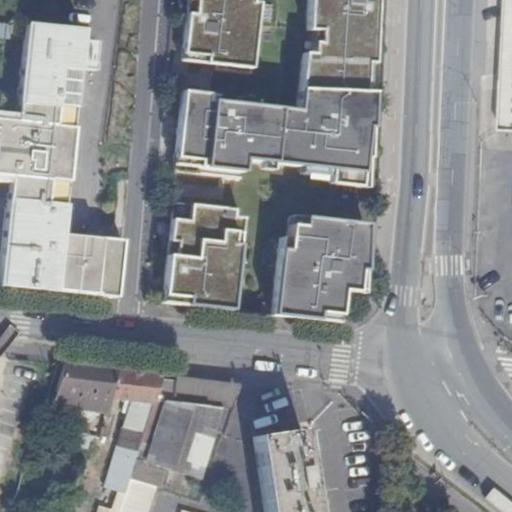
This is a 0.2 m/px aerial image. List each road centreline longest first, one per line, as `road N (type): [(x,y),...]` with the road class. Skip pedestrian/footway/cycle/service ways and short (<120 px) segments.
road 1 (secondary): [(468,372),(445,264),(458,0)]
road 2 (secondary): [(414,0),(398,366)]
road 3 (residential): [(125,336),(155,0)]
road 4 (tertiary): [(125,336),(398,366)]
road 5 (secondary): [(398,366),(453,447),(511,487)]
road 6 (tertiary): [(0,323),(125,336)]
